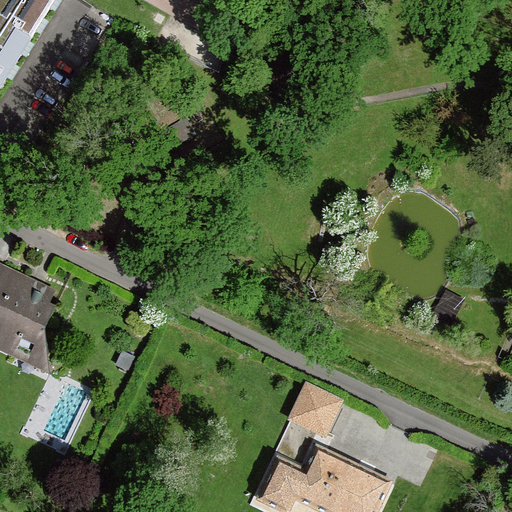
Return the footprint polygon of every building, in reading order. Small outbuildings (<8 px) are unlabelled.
[(0,0),(0,90),(56,0),(0,0)] [(198,133),(186,107),(153,121),(165,148),(198,133)] [(0,262),(0,349),(30,364),(47,328),(58,306),(51,303),(58,290),(0,262)] [(306,384),(289,421),(327,439),(330,432),(344,402),(306,384)] [(315,511),(380,511),(394,483),(327,451),(318,447),(307,472),(278,459),(257,504),(275,511),(292,511),(297,503),(315,511)]
